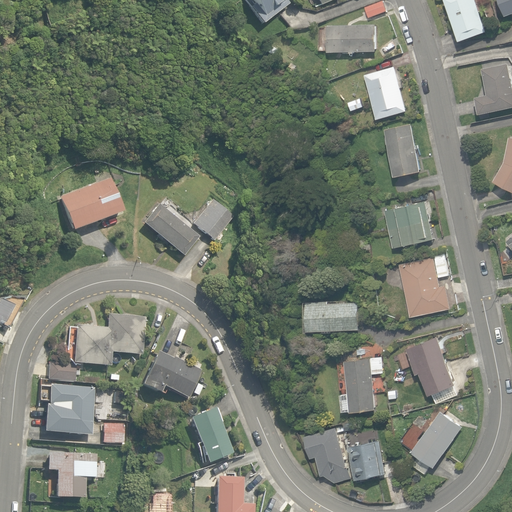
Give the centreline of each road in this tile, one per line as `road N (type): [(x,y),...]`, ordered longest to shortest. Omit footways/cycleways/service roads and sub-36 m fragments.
road 1 (residential): [(3,511),(15,375),(29,326),(61,294),(113,278),(162,284),(209,317),(275,458),(302,494),(331,511)]
road 2 (residential): [(435,511),(480,473),(501,407),(430,64),(407,0)]
